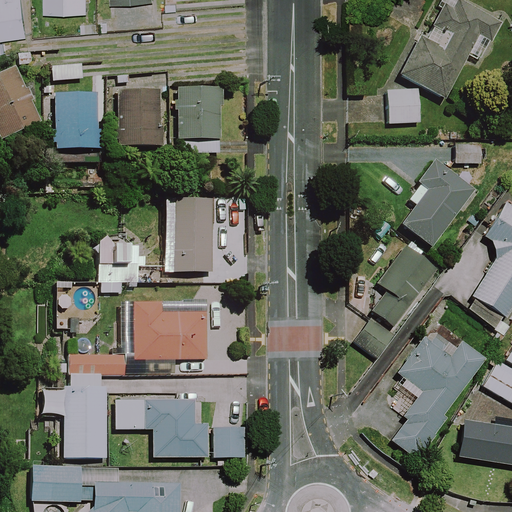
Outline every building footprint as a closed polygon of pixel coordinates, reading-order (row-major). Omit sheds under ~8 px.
[(0,0),(0,41),(24,39),(20,0),(0,0)] [(85,15),(84,0),(40,0),(41,16),(85,15)] [(427,0),(387,75),(438,103),(463,56),(475,63),(496,24),(471,10),(451,0),(427,0)] [(26,45),(10,47),(13,70),(29,67),(26,45)] [(77,82),(76,68),(47,71),(48,85),(77,82)] [(0,141),(34,127),(11,71),(0,75),(0,141)] [(214,145),(217,93),(173,91),(170,142),(214,145)] [(415,127),(414,93),(378,95),(380,129),(415,127)] [(154,95),(114,94),(113,150),(152,151),(154,95)] [(93,153),(91,96),(47,97),(50,155),(93,153)] [(470,193),(429,162),(411,187),(414,189),(403,203),(410,209),(395,229),(425,252),(470,193)] [(209,205),(166,203),(163,275),(205,277),(209,205)] [(511,213),(500,206),(478,240),(484,244),(488,262),(464,299),(500,321),(511,302),(511,213)] [(89,249),(89,287),(94,287),(94,296),(107,296),(107,287),(130,287),(130,266),(121,266),(121,249),(89,249)] [(430,275),(397,249),(368,286),(380,295),(365,314),(387,331),(430,275)] [(163,317),(163,306),(128,306),(127,362),(200,363),(201,317),(163,317)] [(74,321),(51,319),(50,335),(73,336),(74,321)] [(387,339),(364,323),(348,345),(371,362),(387,339)] [(388,384),(412,401),(397,422),(400,424),(385,444),(411,463),(441,422),(437,419),(479,362),(456,346),(449,354),(423,335),(404,362),(388,384)] [(511,344),(501,362),(511,369),(511,344)] [(118,378),(118,359),(63,359),(63,378),(118,378)] [(511,376),(492,365),(477,390),(511,409),(511,376)] [(99,463),(102,392),(58,390),(55,461),(99,463)] [(52,396),(41,397),(42,416),(36,416),(37,423),(54,421),(52,396)] [(140,433),(140,403),(109,403),(109,433),(140,433)] [(140,403),(140,433),(146,433),(146,462),(201,462),(201,425),(187,425),(187,403),(140,403)] [(511,431),(459,422),(452,459),(511,470),(511,431)] [(240,431),(208,431),(208,461),(240,461),(240,431)] [(113,484),(113,473),(23,471),(22,505),(88,507),(88,510),(85,511),(181,511),(182,499),(174,499),(174,486),(113,484)]
